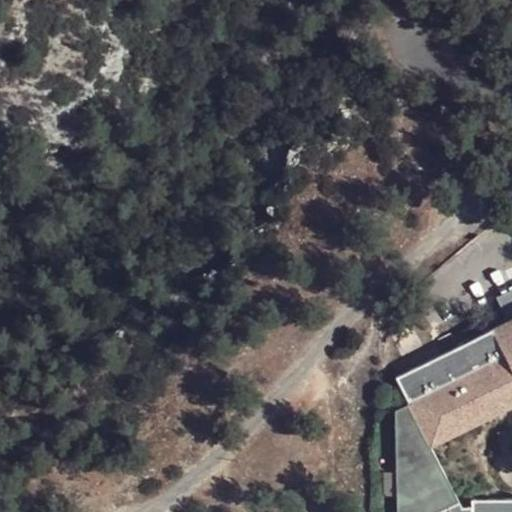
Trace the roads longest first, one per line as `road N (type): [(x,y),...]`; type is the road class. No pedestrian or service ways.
road 1 (unclassified): [(138,511),(203,463),(315,341),(511,182)]
road 2 (unclassified): [(511,87),(406,59),(397,36),(435,0)]
